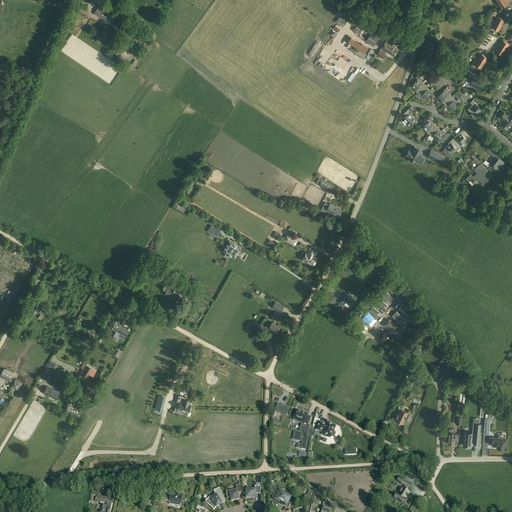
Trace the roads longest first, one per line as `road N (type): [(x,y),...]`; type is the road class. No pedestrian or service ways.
road 1 (track): [(49,257),(418,461)]
road 2 (track): [(0,485),(418,461)]
road 3 (residential): [(511,460),(439,460),(434,378),(370,333),(399,302)]
road 4 (unclassified): [(337,251),(405,81)]
road 5 (track): [(68,2),(0,149)]
road 6 (track): [(268,377),(337,251)]
